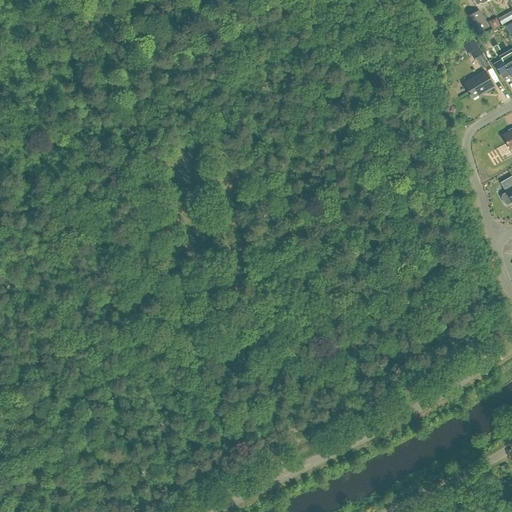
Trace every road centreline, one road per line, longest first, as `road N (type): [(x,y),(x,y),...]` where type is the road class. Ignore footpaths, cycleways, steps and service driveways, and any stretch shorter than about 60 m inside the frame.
road 1 (track): [(80,0),(161,218),(184,316),(238,382)]
road 2 (tertiary): [(211,511),(403,416),(511,347)]
road 3 (residential): [(511,104),(474,126),(465,149),(493,244)]
road 4 (unclassified): [(387,511),(511,446)]
